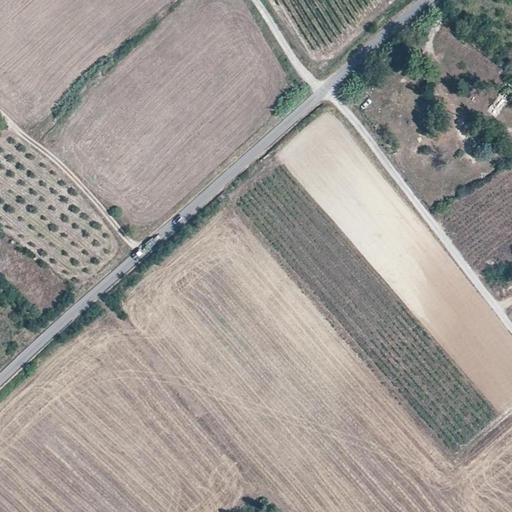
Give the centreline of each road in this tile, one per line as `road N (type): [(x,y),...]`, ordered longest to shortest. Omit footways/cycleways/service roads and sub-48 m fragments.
road 1 (tertiary): [(0,379),(318,96)]
road 2 (unclassified): [(511,325),(328,88)]
road 3 (tertiary): [(328,88),(425,0)]
